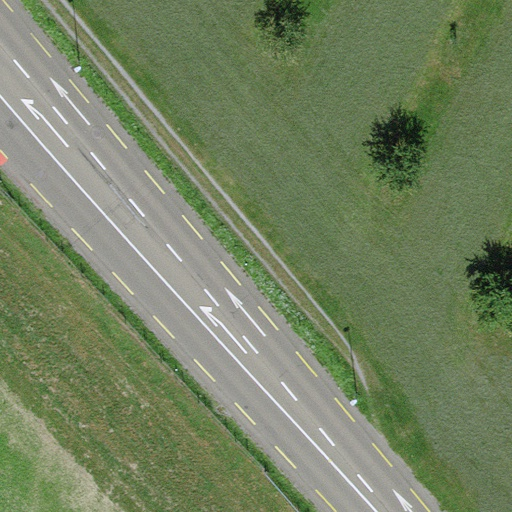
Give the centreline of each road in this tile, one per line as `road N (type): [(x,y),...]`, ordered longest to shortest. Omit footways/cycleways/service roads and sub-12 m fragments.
road 1 (track): [(61,0),(367,364),(382,497)]
road 2 (primary): [(394,511),(59,126)]
